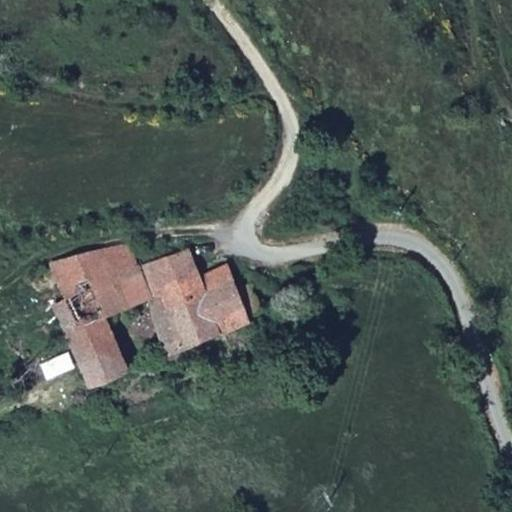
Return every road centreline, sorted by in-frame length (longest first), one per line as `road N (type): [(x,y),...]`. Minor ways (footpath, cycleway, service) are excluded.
road 1 (unclassified): [(511,456),(463,323),(427,257),(400,247),(265,255),(248,249),(242,231),(254,211)]
road 2 (track): [(254,211),(283,167),(290,122),(281,98),(202,0)]
